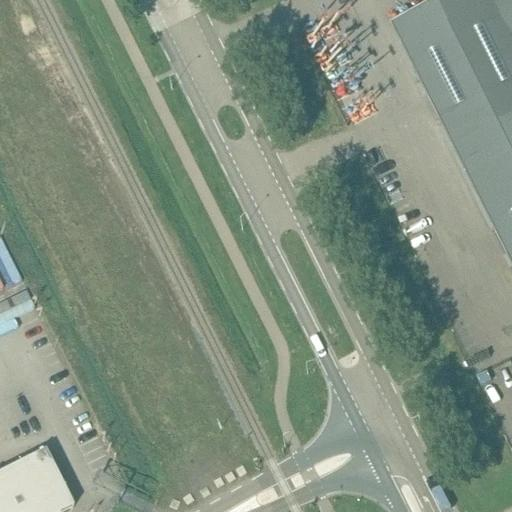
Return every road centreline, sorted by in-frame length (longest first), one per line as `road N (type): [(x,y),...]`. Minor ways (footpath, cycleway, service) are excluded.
road 1 (tertiary): [(402,424),(285,191)]
road 2 (tertiary): [(250,211),(365,443)]
road 3 (tertiary): [(145,0),(250,211)]
road 4 (tertiary): [(285,191),(189,0)]
road 5 (unclassified): [(236,511),(365,443)]
road 6 (unknown): [(183,75),(292,13)]
